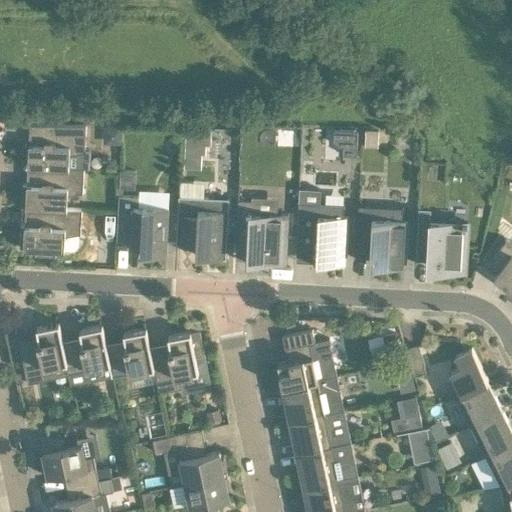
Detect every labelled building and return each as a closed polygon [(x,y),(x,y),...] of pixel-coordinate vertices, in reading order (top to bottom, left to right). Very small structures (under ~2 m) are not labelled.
[(24,166),(84,169),(84,168),(88,168),(89,149),(85,149),(86,125),(30,125),(29,143),(25,143),(24,166)] [(207,128),(187,128),(186,165),(206,165),(207,128)] [(357,155),(358,131),(334,130),(334,140),(339,146),(343,147),(343,154),(357,155)] [(23,184),(22,207),(82,209),(67,208),(67,195),(82,193),(82,194),(83,194),(84,169),(24,166),(28,167),(27,184),(23,184)] [(120,169),(119,188),(135,189),(136,170),(120,169)] [(140,254),(166,255),(168,207),(138,206),(139,196),(119,195),(117,240),(132,241),(132,242),(141,242),(140,254)] [(226,258),(226,246),(229,198),(179,196),(176,244),(196,245),(195,257),(226,258)] [(249,242),(248,260),(286,261),(288,214),(251,212),(252,200),(239,199),(237,242),(249,242)] [(316,263),(326,263),(346,264),(348,216),(344,216),(344,204),(299,202),(296,250),(316,251),(316,263)] [(404,226),(405,207),(358,205),(356,253),(370,254),(369,266),(405,267),(407,226),(404,226)] [(82,209),(22,207),(26,207),(25,225),(21,225),(20,248),(36,249),(36,253),(35,253),(35,255),(56,256),(56,254),(55,254),(55,249),(64,250),(65,236),(79,233),(79,235),(81,235),(82,209)] [(468,223),(448,222),(418,220),(416,260),(428,261),(428,269),(434,269),(465,271),(468,223)] [(494,277),(510,289),(511,286),(511,244),(505,239),(488,263),(498,270),(494,277)] [(69,373),(58,322),(37,327),(39,336),(35,342),(21,345),(20,345),(28,383),(47,378),(44,367),(66,362),(69,373)] [(113,376),(102,324),(80,329),(82,339),(78,344),(66,347),(64,347),(59,322),(58,322),(69,373),(110,364),(112,376),(113,376)] [(102,324),(113,376),(154,368),(159,392),(154,368),(145,328),(124,332),(125,342),(122,347),(109,350),(108,350),(102,324)] [(151,353),(150,347),(146,328),(145,328),(154,368),(159,392),(182,388),(181,383),(184,378),(183,374),(199,371),(195,354),(203,353),(199,332),(191,334),(190,331),(168,335),(170,345),(166,350),(153,353),(153,352),(151,353)] [(290,359),(277,362),(283,387),(337,375),(329,338),(315,341),(312,329),(282,335),(286,353),(288,353),(290,359)] [(426,372),(418,346),(407,349),(407,348),(406,348),(414,375),(426,372)] [(455,395),(488,379),(472,347),(455,356),(461,366),(451,371),(461,391),(455,394),(455,395)] [(283,387),(285,398),(290,420),(325,413),(344,409),(337,375),(283,387)] [(455,395),(470,425),(502,409),(487,380),(488,379),(455,395)] [(394,430),(425,424),(418,393),(398,397),(402,415),(392,417),(394,430)] [(511,441),(511,428),(502,409),(470,425),(485,455),(511,441)] [(297,453),(332,446),(325,413),(290,420),(297,453)] [(431,422),(439,437),(449,432),(442,417),(431,422)] [(428,423),(408,428),(416,460),(436,455),(428,423)] [(178,447),(185,483),(227,474),(224,459),(221,459),(219,451),(207,453),(202,428),(153,439),(155,452),(178,447)] [(64,486),(99,479),(94,456),(85,457),(82,444),(65,447),(63,438),(64,438),(48,437),(40,437),(42,444),(38,445),(43,468),(46,467),(48,477),(61,474),(64,486)] [(511,479),(511,441),(485,455),(500,485),(511,479)] [(347,443),(332,446),(297,453),(304,487),(339,479),(350,477),(354,476),(347,443)] [(227,474),(185,483),(191,511),(219,511),(217,501),(229,499),(227,489),(230,488),(227,474)] [(53,502),(55,511),(96,511),(93,495),(115,490),(112,476),(99,479),(64,486),(66,499),(53,502)] [(350,477),(339,479),(304,487),(309,511),(348,511),(357,510),(350,477)] [(511,511),(511,479),(500,485),(505,511),(511,511)]
